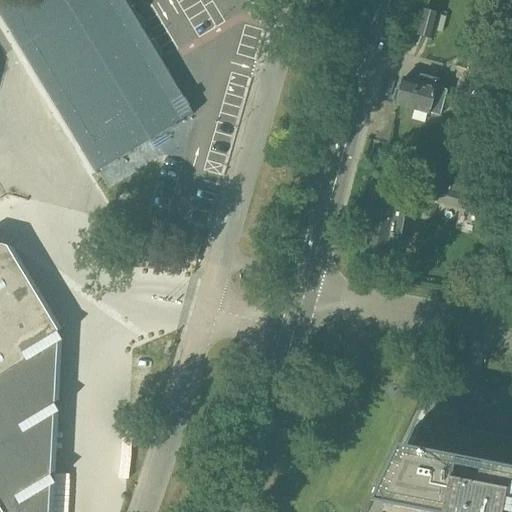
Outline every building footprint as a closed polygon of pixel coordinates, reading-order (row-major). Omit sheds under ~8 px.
[(118,0),(6,0),(0,4),(0,20),(93,175),(189,117),(118,0)] [(396,105),(395,106),(428,115),(428,114),(439,117),(446,91),(435,88),(437,81),(420,77),(418,83),(403,79),(400,90),(396,92),(393,101),(394,101),(396,105)] [(454,167),(449,186),(461,189),(466,170),(454,167)] [(421,184),(417,197),(437,203),(440,189),(421,184)] [(375,205),(366,254),(383,258),(384,255),(393,257),(397,234),(400,235),(403,222),(402,222),(403,212),(393,210),(393,208),(375,205)] [(0,511),(52,511),(54,484),(49,476),(54,473),(57,412),(53,404),(58,401),(61,342),(58,337),(56,333),(61,330),(18,257),(13,249),(0,245),(0,511)] [(394,450),(370,502),(379,504),(383,505),(385,506),(417,511),(511,511),(511,440),(454,430),(456,418),(451,417),(440,415),(427,412),(421,424),(410,449),(398,446),(396,446),(394,450)]
